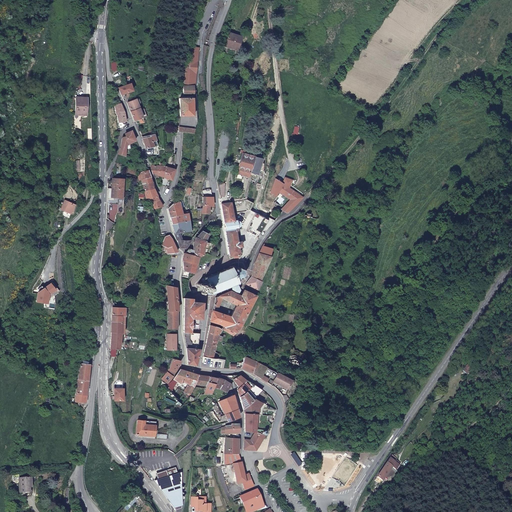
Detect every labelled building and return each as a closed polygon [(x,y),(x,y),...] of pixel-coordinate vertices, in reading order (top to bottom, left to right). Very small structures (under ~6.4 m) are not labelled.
[(229,53),(241,58),(246,46),(234,41),(229,53)] [(196,83),(199,46),(188,47),(184,84),(196,83)] [(195,116),(195,86),(184,85),(184,98),(180,98),(180,116),(195,116)] [(135,96),(133,90),(122,92),(127,104),(129,103),(129,98),(135,96)] [(86,103),(77,102),(76,119),(86,119),(86,103)] [(130,105),(134,115),(141,113),(138,103),(131,105),(130,105)] [(130,123),(122,108),(116,111),(123,126),(130,123)] [(134,115),(137,124),(141,122),(143,126),(145,125),(144,122),(142,114),(141,113),(134,115)] [(133,145),(139,143),(135,134),(129,137),(131,139),(133,145)] [(146,142),(149,150),(155,148),(154,143),(158,142),(156,137),(152,138),(152,139),(146,142)] [(122,157),(130,157),(133,145),(131,139),(127,142),(122,157)] [(259,178),(269,165),(253,161),(244,174),(253,176),(259,178)] [(157,176),(165,178),(167,167),(155,169),(157,176)] [(174,182),(177,170),(167,167),(165,178),(174,182)] [(139,175),(140,186),(143,185),(154,183),(151,171),(138,173),(139,175)] [(287,186),(291,189),(295,181),(289,177),(284,184),(287,186)] [(126,192),(125,180),(114,181),(116,191),(112,191),(113,202),(123,201),(123,193),(126,192)] [(143,185),(144,193),(157,190),(154,183),(143,185)] [(292,199),(297,193),(291,189),(287,186),(284,184),(281,192),(292,199)] [(164,207),(161,201),(157,190),(144,193),(146,205),(147,204),(150,212),(164,207)] [(212,192),(210,192),(205,192),(205,199),(204,199),(203,212),(209,212),(210,207),(214,207),(214,203),(214,199),(211,199),(212,192)] [(288,214),(304,198),(297,193),(292,199),(282,211),(284,213),(288,214)] [(67,212),(72,213),(77,203),(76,202),(77,197),(69,197),(69,201),(63,201),(61,211),(67,212)] [(231,256),(235,256),(236,258),(240,258),(238,247),(241,246),(240,240),(237,241),(234,228),(237,227),(237,225),(239,224),(238,221),(236,222),(236,220),(233,220),(230,205),(222,206),(231,256)] [(258,239),(262,231),(268,222),(256,216),(247,233),(258,239)] [(181,217),(173,219),(174,226),(183,225),(181,217)] [(183,225),(174,226),(177,235),(179,242),(184,242),(183,233),(183,229),(183,225)] [(207,237),(202,235),(198,239),(195,246),(194,251),(194,257),(197,258),(204,257),(207,237)] [(173,238),(171,236),(167,243),(171,256),(179,253),(178,248),(175,241),(173,238)] [(231,291),(216,297),(223,299),(236,304),(233,318),(220,314),(214,312),(213,315),(213,319),(212,322),(218,323),(218,330),(222,332),(232,336),(234,333),(237,333),(241,325),(255,295),(253,295),(256,289),(257,290),(261,281),(260,280),(271,256),(265,253),(266,250),(267,247),(264,246),(259,255),(251,275),(246,283),(240,295),(231,291)] [(194,257),(194,251),(189,250),(186,256),(185,262),(195,264),(197,258),(194,257)] [(189,273),(191,273),(194,273),(195,264),(185,262),(184,267),(186,267),(185,272),(189,273)] [(242,280),(245,279),(245,278),(244,275),(246,275),(246,273),(244,273),(243,270),(244,268),(242,269),(239,267),(239,265),(238,266),(235,266),(233,267),(232,265),(230,266),(231,268),(227,269),(226,268),(224,269),(225,271),(221,272),(220,271),(218,272),(218,273),(214,275),(213,274),(211,275),(212,276),(208,278),(208,276),(206,277),(207,278),(204,280),(205,282),(202,282),(200,283),(200,285),(204,285),(206,291),(204,293),(205,295),(209,293),(210,295),(212,294),(213,295),(214,295),(214,293),(217,291),(218,293),(221,292),(220,290),(224,289),(225,290),(227,289),(226,288),(230,286),(231,288),(233,287),(233,285),(236,284),(238,285),(239,284),(238,283),(242,281),(242,280)] [(184,315),(185,330),(191,331),(193,318),(194,301),(194,298),(192,297),(185,299),(184,315)] [(223,299),(216,297),(216,299),(215,304),(214,308),(214,312),(220,314),(223,299)] [(112,323),(121,323),(121,318),(124,318),(124,310),(113,309),(112,318),(112,323)] [(171,311),(171,329),(179,329),(179,310),(171,311)] [(91,338),(98,338),(100,322),(92,321),(91,338)] [(217,333),(218,330),(218,323),(212,322),(210,332),(217,333)] [(111,334),(119,335),(120,325),(121,323),(112,323),(111,334)] [(199,349),(201,332),(191,331),(185,330),(187,338),(189,353),(190,363),(197,364),(200,350),(199,349)] [(216,340),(222,332),(218,330),(217,333),(210,332),(205,357),(216,358),(216,355),(216,344),(216,340)] [(118,350),(119,335),(111,334),(109,349),(118,350)] [(171,342),(171,334),(170,334),(170,340),(169,350),(173,350),(178,350),(178,342),(171,342)] [(169,350),(170,340),(166,340),(164,356),(173,356),(173,350),(169,350)] [(219,358),(216,358),(205,357),(205,366),(218,367),(219,361),(219,359),(219,358)] [(178,360),(175,365),(167,375),(174,383),(179,369),(183,360),(178,360)] [(86,404),(88,376),(90,364),(79,362),(76,403),(86,404)] [(238,369),(231,368),(231,372),(251,374),(263,380),(268,371),(258,367),(246,364),(245,371),(238,371),(238,369)] [(202,374),(181,370),(177,378),(185,382),(191,385),(195,388),(198,382),(202,374)] [(206,375),(202,374),(198,382),(203,385),(206,375)] [(234,379),(242,385),(248,378),(240,375),(229,374),(228,377),(234,379)] [(294,382),(282,374),(277,383),(289,389),(294,382)] [(207,389),(212,391),(215,392),(216,388),(219,377),(211,375),(211,376),(208,387),(207,389)] [(219,377),(216,388),(222,390),(226,379),(219,377)] [(177,378),(175,384),(180,390),(185,382),(177,378)] [(239,388),(242,395),(247,390),(255,382),(249,378),(248,378),(242,385),(239,388)] [(222,390),(231,393),(234,391),(231,388),(233,384),(226,379),(222,390)] [(185,382),(180,390),(183,394),(191,385),(185,382)] [(123,389),(114,390),(114,402),(123,401),(123,389)] [(247,390),(242,395),(245,407),(252,396),(247,390)] [(235,393),(224,402),(227,414),(239,406),(235,393)] [(262,400),(252,396),(245,407),(246,414),(257,405),(262,400)] [(257,405),(246,414),(248,421),(248,429),(258,430),(260,422),(257,422),(258,414),(257,405)] [(227,414),(230,422),(241,415),(239,406),(227,414)] [(155,438),(158,424),(140,420),(138,434),(155,438)] [(267,431),(258,430),(252,438),(247,438),(246,447),(257,448),(262,441),(267,431)] [(227,452),(227,461),(236,460),(234,451),(227,452)] [(237,474),(237,479),(242,479),(244,485),(253,483),(251,476),(249,471),(246,471),(240,451),(234,451),(236,460),(236,461),(237,474)] [(290,453),(290,454),(296,463),(299,461),(293,452),(290,453)] [(391,467),(395,469),(400,463),(394,459),(393,461),(389,458),(378,476),(377,477),(382,480),(384,477),(391,467)] [(389,477),(392,475),(395,469),(391,467),(384,477),(389,477)] [(154,481),(174,509),(181,507),(181,477),(170,479),(170,476),(172,475),(167,469),(156,473),(157,479),(154,481)] [(37,485),(27,487),(29,502),(40,500),(39,495),(40,495),(39,489),(37,489),(37,485)] [(257,493),(243,502),(248,511),(261,511),(269,508),(266,504),(264,505),(257,493)] [(208,500),(193,500),(193,510),(197,510),(197,511),(212,511),(212,507),(208,507),(208,500)]
